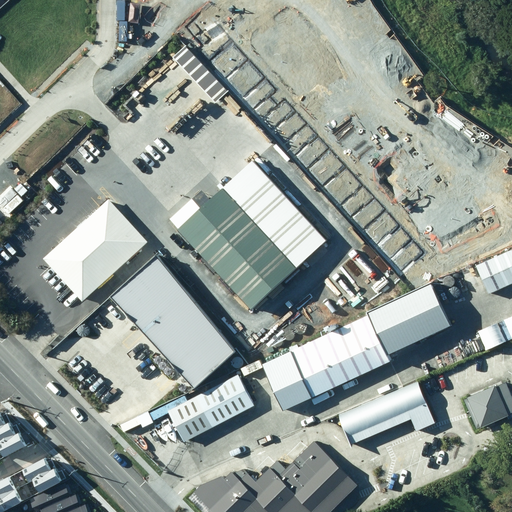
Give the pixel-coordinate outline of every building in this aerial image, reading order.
[(188,45),(176,57),(218,103),(231,91),(188,45)] [(169,118),(176,128),(196,113),(188,103),(169,118)] [(0,184),(0,195),(12,186),(6,179),(0,184)] [(303,266),(230,187),(185,229),(258,307),(303,266)] [(112,198),(47,257),(86,300),(152,241),(112,198)] [(360,281),(367,289),(383,275),(360,250),(340,267),(356,285),(360,281)] [(511,250),(481,265),(493,294),(511,285),(511,250)] [(151,261),(105,304),(187,390),(233,347),(151,261)] [(305,340),(296,344),(298,348),(268,362),(290,409),(397,359),(393,350),(457,321),(436,277),(372,307),(374,312),(306,343),(305,340)] [(223,320),(228,315),(214,299),(209,304),(223,320)] [(228,315),(223,320),(234,333),(239,328),(228,315)] [(272,338),(277,347),(309,331),(304,322),(272,338)] [(189,441),(259,405),(243,374),(173,410),(189,441)] [(422,380),(342,414),(354,443),(415,417),(420,429),(439,421),(422,380)] [(500,383),(470,397),(483,427),(511,414),(511,380),(511,381),(501,385),(500,383)] [(153,410),(156,417),(194,398),(190,391),(153,410)] [(203,485),(198,491),(215,508),(218,511),(316,511),(317,511),(333,511),(362,484),(318,441),(289,469),(281,460),(260,481),(247,468),(238,472),(236,471),(229,478),(226,475),(203,485)] [(0,461),(0,506),(8,499),(5,496),(14,487),(3,476),(6,474),(2,469),(5,467),(0,461)]
